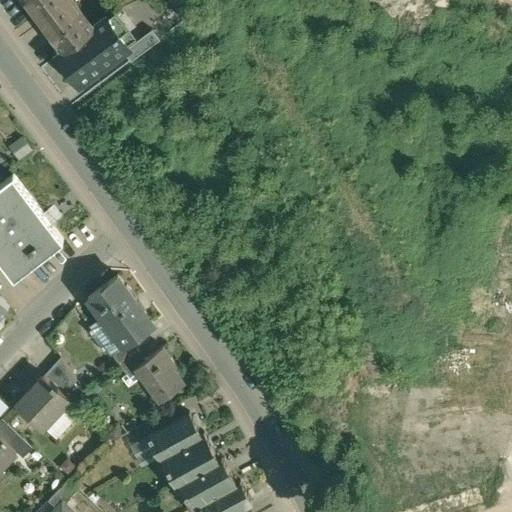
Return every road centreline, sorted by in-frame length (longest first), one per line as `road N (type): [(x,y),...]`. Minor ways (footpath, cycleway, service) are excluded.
road 1 (tertiary): [(310,511),(232,373),(129,230)]
road 2 (tertiary): [(129,230),(0,49)]
road 3 (residential): [(0,360),(129,230)]
